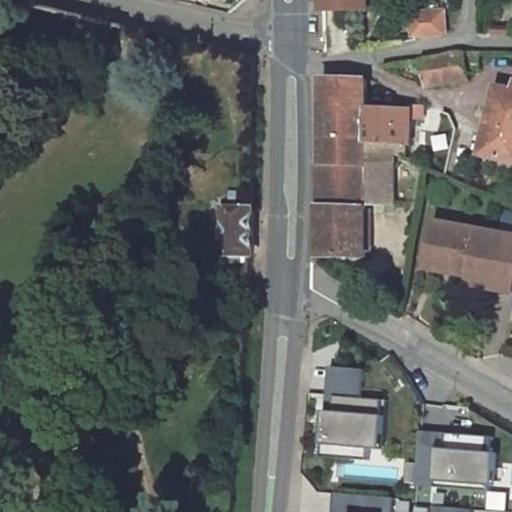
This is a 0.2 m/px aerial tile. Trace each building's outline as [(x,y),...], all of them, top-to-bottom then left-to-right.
[(368,0),(323,0),(323,10),(369,8),(368,0)] [(446,11),(413,14),(414,36),(448,34),(446,11)] [(464,52),(425,59),(430,86),(469,80),(464,52)] [(368,78),(325,77),(325,126),(324,164),(367,165),(367,141),(367,108),(368,108),(368,78)] [(511,89),(499,86),(489,127),(487,133),(482,154),(501,158),(511,161),(511,89)] [(368,108),(367,108),(367,141),(396,143),(396,144),(408,145),(412,145),(413,119),(425,119),(425,105),(412,105),(412,110),(368,108)] [(367,165),(324,164),(324,190),(324,229),(324,256),(368,257),(368,203),(396,204),(396,153),(396,144),(396,143),(367,141),(367,165)] [(408,145),(396,144),(396,153),(408,158),(408,145)] [(511,161),(501,158),(499,168),(511,170),(511,161)] [(440,175),(431,174),(429,184),(439,186),(440,175)] [(254,210),(228,210),(228,253),(230,253),(230,257),(253,257),(253,253),(254,210)] [(511,235),(438,222),(430,268),(473,276),(474,271),(511,277),(511,235)] [(511,277),(474,271),(473,276),(472,284),(511,291),(511,277)] [(371,461),(374,425),(384,426),(386,401),(365,399),(367,370),(341,368),(336,419),(328,418),(325,457),(371,461)] [(492,453),(488,453),(489,437),(420,433),(417,479),(490,483),(492,453)] [(348,476),(396,482),(398,461),(372,458),(371,467),(349,465),(348,476)]
